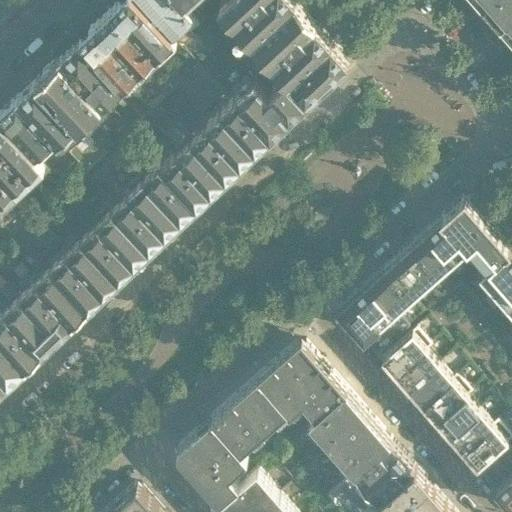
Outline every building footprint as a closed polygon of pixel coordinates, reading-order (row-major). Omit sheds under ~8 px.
[(116,0),(114,2),(157,46),(173,31),(143,0),(116,0)] [(200,19),(182,0),(143,0),(173,31),(184,43),(195,33),(190,28),(200,19)] [(236,19),(257,0),(219,0),(219,1),(236,19)] [(251,35),(290,0),(257,0),(236,19),(239,22),(251,35)] [(272,59),(316,19),(299,0),(290,0),(251,35),(272,59)] [(511,0),(486,0),(503,18),(511,9),(511,0)] [(114,3),(98,17),(141,62),(157,46),(114,2),(114,3)] [(511,9),(503,18),(511,28),(511,9)] [(206,18),(219,32),(226,26),(213,12),(206,18)] [(141,62),(98,17),(91,23),(81,33),(124,78),(133,87),(150,71),(141,62)] [(289,77),(332,38),(316,20),(316,19),(272,59),(287,75),(289,77)] [(287,75),(272,59),(251,35),(239,22),(222,37),(251,69),(255,74),(270,90),(287,75)] [(81,33),(60,52),(104,98),(124,78),(81,33)] [(270,129),(345,60),(345,52),(332,38),(289,77),(287,75),(270,90),(255,74),(239,89),(236,92),(270,129)] [(104,98),(60,52),(52,60),(50,58),(43,64),(45,66),(37,74),(88,128),(97,138),(101,142),(109,134),(89,112),(104,98)] [(198,61),(175,82),(176,84),(207,117),(220,105),(230,95),(198,61)] [(88,128),(37,74),(17,93),(59,136),(68,147),(88,128)] [(175,82),(169,76),(161,84),(168,91),(176,84),(175,82)] [(270,129),(236,92),(235,91),(234,91),(230,95),(220,105),(256,143),(270,129)] [(17,93),(0,108),(0,110),(40,154),(59,136),(17,93)] [(220,105),(207,117),(205,118),(242,157),(256,143),(220,105)] [(0,137),(32,172),(45,159),(40,154),(0,110),(0,137)] [(242,157),(205,118),(191,131),(228,170),(242,157)] [(228,170),(191,131),(176,145),(212,184),(226,171),(228,170)] [(0,165),(18,185),(32,172),(0,137),(0,165)] [(78,142),(71,149),(87,166),(99,155),(106,148),(101,142),(97,138),(85,149),(78,142)] [(212,184),(176,145),(162,159),(198,197),(212,184)] [(198,197),(162,159),(159,156),(144,171),(182,212),(198,197)] [(0,193),(4,198),(18,185),(0,165),(0,193)] [(182,212),(144,171),(128,186),(167,227),(182,212)] [(167,227),(128,186),(112,201),(151,242),(167,227)] [(469,193),(466,189),(462,193),(442,210),(468,240),(469,240),(478,250),(476,252),(485,262),(496,252),(510,240),(469,193)] [(4,198),(0,193),(0,220),(4,225),(6,223),(16,233),(28,221),(18,211),(17,212),(4,198)] [(151,242),(112,201),(97,215),(136,256),(151,242)] [(468,240),(442,210),(428,223),(454,253),(468,240)] [(65,245),(36,215),(28,223),(29,225),(25,229),(24,227),(14,237),(42,266),(52,258),(65,245)] [(136,256),(97,215),(81,229),(120,271),(136,256)] [(454,253),(428,223),(413,235),(440,266),(454,253)] [(120,271),(81,229),(67,243),(106,284),(114,277),(120,271)] [(207,235),(196,245),(204,253),(209,248),(215,243),(207,235)] [(440,266),(413,235),(398,248),(425,279),(440,266)] [(495,283),(511,267),(511,242),(510,240),(496,252),(485,262),(480,266),(495,283)] [(67,243),(65,245),(52,258),(90,299),(106,284),(67,243)] [(425,279),(398,248),(384,261),(410,292),(425,279)] [(52,258),(42,266),(36,273),(75,313),(90,299),(52,258)] [(410,292),(384,261),(369,274),(396,305),(397,304),(410,292)] [(508,298),(511,294),(511,267),(495,283),(508,298)] [(75,313),(36,273),(20,287),(59,328),(75,313)] [(396,305),(369,274),(354,287),(381,318),(382,316),(396,332),(410,319),(397,304),(396,305)] [(59,328),(20,287),(5,302),(44,343),(59,328)] [(381,318),(354,287),(338,301),(365,331),(379,347),(393,334),(379,319),(381,318)] [(44,343),(5,302),(0,306),(0,329),(27,358),(44,343)] [(397,368),(432,338),(417,321),(383,352),(397,368)] [(27,358),(0,329),(0,364),(10,375),(27,358)] [(298,336),(258,372),(287,405),(290,408),(304,396),(335,369),(306,337),(298,336)] [(411,383),(441,357),(428,342),(433,339),(432,338),(397,368),(411,383)] [(424,399),(458,368),(458,367),(453,371),(441,357),(411,383),(424,399)] [(0,383),(10,375),(0,364),(0,383)] [(438,414),(472,384),(458,368),(424,399),(438,414)] [(335,369),(304,396),(317,410),(348,384),(335,369)] [(258,372),(233,393),(263,426),(287,405),(258,372)] [(334,441),(370,410),(348,384),(317,410),(311,415),(334,441)] [(451,429),(481,403),(469,388),(473,385),(472,384),(438,414),(451,429)] [(242,444),(263,426),(233,393),(179,441),(178,449),(205,479),(225,462),(230,468),(249,452),(242,444)] [(464,445),(499,414),(498,413),(494,417),(481,403),(451,429),(464,445)] [(376,494),(414,460),(370,410),(334,441),(356,467),(328,491),(344,511),(355,511),(367,501),(376,494)] [(479,461),(511,431),(511,429),(499,414),(464,445),(479,461)] [(511,440),(500,451),(511,463),(511,440)] [(511,467),(511,469),(497,453),(483,465),(497,481),(511,498),(511,467)] [(394,507),(429,477),(414,460),(376,494),(390,510),(394,507)] [(225,462),(205,479),(220,496),(240,479),(239,478),(225,462)] [(258,463),(239,478),(240,479),(220,496),(233,511),(282,511),(293,503),(258,463)] [(169,511),(138,477),(98,511),(169,511)] [(459,511),(429,477),(394,507),(398,511),(405,511),(406,511),(405,511),(459,511)] [(387,511),(390,510),(376,494),(367,501),(376,511),(387,511)] [(300,511),(293,503),(282,511),(300,511)]
